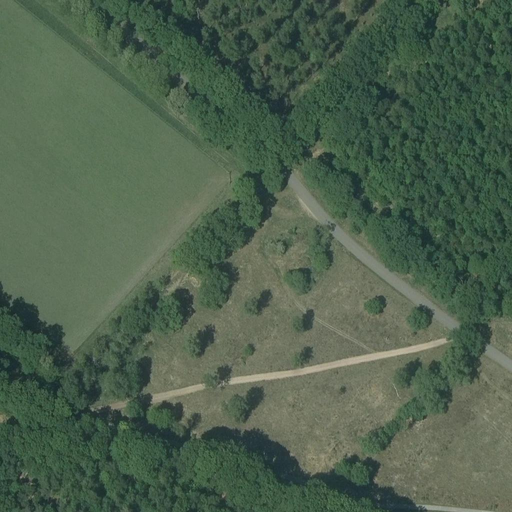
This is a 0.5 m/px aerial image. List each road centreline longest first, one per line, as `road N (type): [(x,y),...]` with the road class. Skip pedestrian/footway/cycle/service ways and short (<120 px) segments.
road 1 (unclassified): [(102,0),(284,173),(330,230),(511,366)]
road 2 (track): [(0,401),(110,407),(468,335)]
road 3 (track): [(442,0),(267,208),(227,175)]
road 4 (track): [(311,155),(131,0)]
